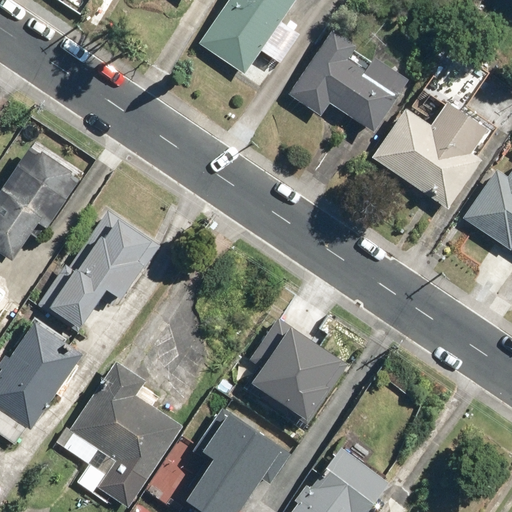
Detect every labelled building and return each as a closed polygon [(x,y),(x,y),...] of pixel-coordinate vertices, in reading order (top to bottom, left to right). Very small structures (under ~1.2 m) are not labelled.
[(247,75),(299,0),(232,0),(202,44),(247,75)] [(375,133),(411,78),(375,55),(374,57),(358,47),(362,40),(335,23),(290,94),(322,115),(329,104),(375,133)] [(449,42),(418,85),(445,104),(449,98),(464,109),(491,71),(449,42)] [(432,124),(406,106),(372,155),(447,208),(484,157),(471,147),(487,125),(464,109),(449,98),(445,104),(432,124)] [(0,197),(0,254),(11,261),(37,220),(49,227),(85,170),(37,140),(0,197)] [(511,163),(506,172),(495,165),(463,215),(511,246),(511,163)] [(150,237),(109,210),(70,268),(65,264),(43,297),(85,325),(111,286),(125,296),(146,264),(137,257),(150,237)] [(0,435),(14,445),(27,425),(33,428),(86,350),(36,317),(0,369),(0,435)] [(316,413),(358,357),(305,317),(263,373),(316,413)] [(129,508),(184,425),(136,393),(146,378),(117,359),(61,444),(91,464),(79,481),(110,502),(113,498),(129,508)] [(288,452),(224,407),(197,445),(210,454),(182,492),(209,511),(241,511),(265,479),(268,481),(288,452)] [(368,511),(392,479),(344,445),(319,479),(314,475),(287,511),(368,511)]
